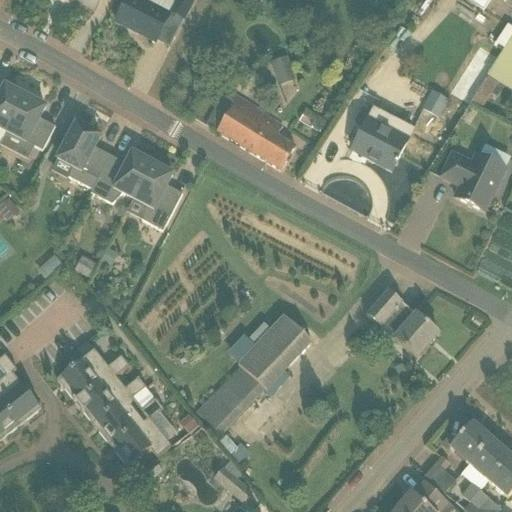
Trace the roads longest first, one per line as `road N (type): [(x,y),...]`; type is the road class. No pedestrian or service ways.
road 1 (unclassified): [(511,318),(0,38)]
road 2 (residential): [(350,511),(511,326)]
road 3 (residential): [(0,472),(30,458),(68,460),(96,474),(125,511)]
